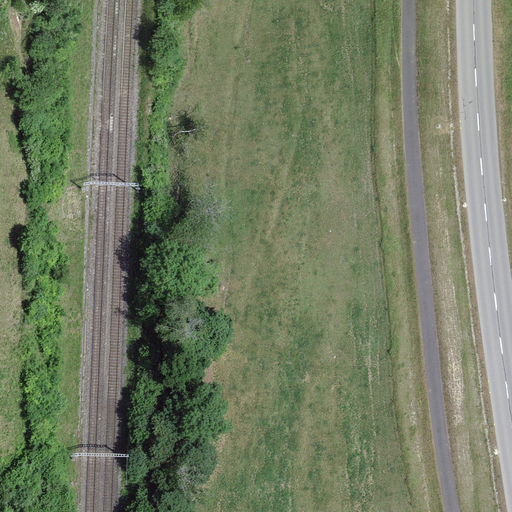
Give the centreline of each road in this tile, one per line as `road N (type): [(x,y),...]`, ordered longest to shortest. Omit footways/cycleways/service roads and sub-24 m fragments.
road 1 (track): [(408,0),(418,228),(453,511)]
road 2 (primary): [(474,0),(487,225),(511,420)]
